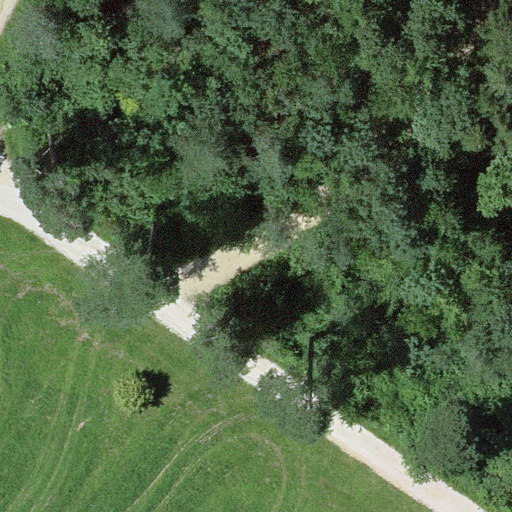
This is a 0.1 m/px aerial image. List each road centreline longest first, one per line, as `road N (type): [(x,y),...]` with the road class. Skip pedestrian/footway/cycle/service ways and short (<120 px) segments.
road 1 (track): [(0,193),(464,511)]
road 2 (track): [(493,0),(377,128),(267,232),(167,308)]
